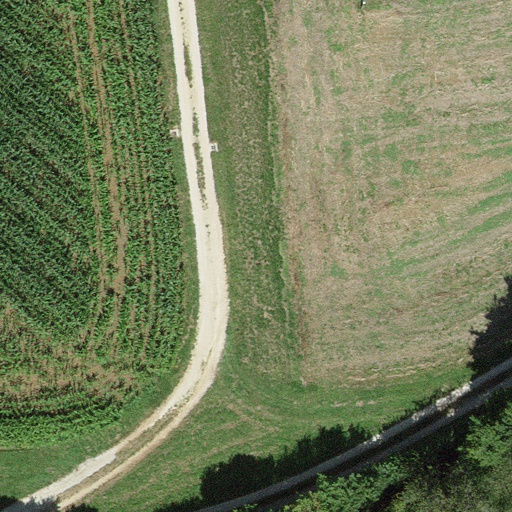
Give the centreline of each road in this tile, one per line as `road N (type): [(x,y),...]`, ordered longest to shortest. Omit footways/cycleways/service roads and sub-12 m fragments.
road 1 (track): [(40,511),(116,467),(195,385),(203,194),(176,0)]
road 2 (track): [(232,511),(274,500),(511,372)]
road 3 (track): [(463,401),(327,417),(248,411),(195,385)]
